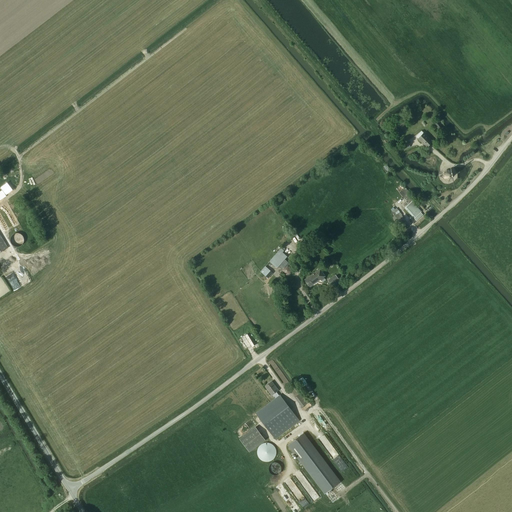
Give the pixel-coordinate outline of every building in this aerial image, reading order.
[(424,133),(418,139),(427,147),(432,142),(424,133)] [(398,146),(401,151),(411,147),(409,142),(409,143),(406,137),(401,139),(403,145),(402,145),(401,144),(398,146)] [(392,172),(386,165),(381,169),(385,172),(386,171),(387,172),(386,173),(388,175),(390,173),(390,174),(392,172)] [(442,175),(445,179),(449,180),(453,178),(452,173),(448,170),(444,171),(442,175)] [(7,191),(13,188),(9,182),(3,186),(7,191)] [(405,188),(399,193),(409,204),(414,199),(409,194),(408,193),(409,192),(405,188)] [(8,204),(11,211),(18,208),(15,201),(8,204)] [(410,204),(405,208),(417,221),(423,215),(420,213),(421,212),(419,210),(412,202),(410,204)] [(397,208),(393,211),(396,215),(392,217),(395,221),(397,219),(401,224),(402,226),(407,223),(401,216),(402,215),(397,208)] [(20,209),(13,212),(16,219),(23,215),(20,209)] [(0,252),(8,248),(0,233),(0,252)] [(15,233),(13,234),(12,235),(11,237),(10,238),(10,240),(10,242),(11,243),(12,245),(13,246),(15,247),(16,247),(18,247),(20,247),(21,246),(22,245),(23,243),(24,242),(24,240),(24,239),(23,237),(23,235),(21,234),(20,234),(18,233),(16,233),(15,233)] [(269,262),(277,268),(278,267),(282,270),(283,273),(286,275),(289,274),(291,271),(290,268),(288,266),(290,264),(285,259),(287,256),(282,252),(284,251),(281,248),(269,262)] [(273,273),(265,266),(260,272),(268,279),(273,273)] [(320,269),(319,270),(305,280),(310,287),(320,280),(322,283),(326,280),(324,277),(325,276),(320,269)] [(328,281),(331,285),(339,279),(335,275),(328,281)] [(272,381),(265,387),(272,395),(273,395),(275,398),(255,413),(275,440),(300,421),(280,395),(279,395),(276,392),(278,390),(272,381)] [(309,402),(302,393),(295,398),(302,407),(309,402)] [(249,452),(265,440),(256,427),(240,440),(249,452)] [(304,432),(288,443),(324,494),(340,481),(334,472),(304,432)] [(325,435),(319,440),(327,452),(333,448),(325,435)] [(274,452),(275,451),(274,449),(274,447),(273,446),(272,444),(271,444),(269,443),(268,442),(266,442),(265,442),(263,442),(262,443),(260,444),(259,445),(258,447),(258,448),(257,450),(258,452),(258,453),(259,455),(260,456),(261,457),(262,458),(264,459),(265,459),(267,459),(269,459),(271,458),(272,457),(273,455),(274,454),(274,452)] [(296,478),(313,502),(319,497),(303,473),(296,478)] [(304,508),(310,503),(292,481),(290,483),(291,484),(290,485),(291,486),(289,488),(304,508)]
